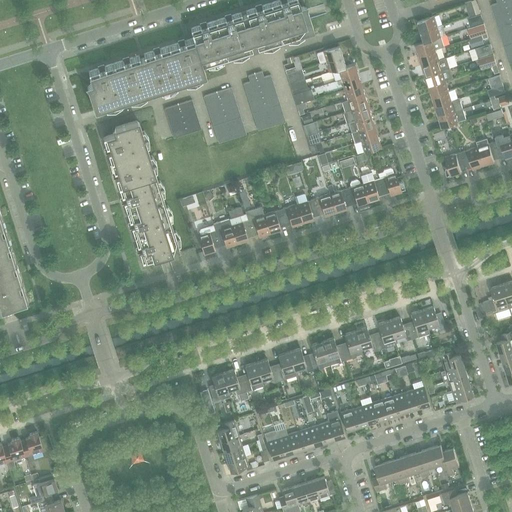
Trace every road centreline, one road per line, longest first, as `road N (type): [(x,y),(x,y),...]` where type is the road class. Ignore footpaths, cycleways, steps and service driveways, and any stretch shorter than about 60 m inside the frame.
road 1 (residential): [(113,378),(166,347),(410,275),(454,272)]
road 2 (residential): [(433,207),(391,229),(146,308),(92,313)]
road 3 (residential): [(80,281),(107,246),(48,51)]
road 4 (residential): [(48,51),(208,0)]
road 5 (residential): [(80,281),(39,269),(0,152)]
road 6 (residential): [(433,207),(383,50)]
road 7 (residential): [(125,416),(158,405),(184,409),(218,493)]
road 8 (residential): [(496,403),(454,272)]
road 9 (residential): [(218,493),(327,457),(343,459)]
road 10 (residential): [(86,511),(71,465),(74,443),(125,416)]
road 11 (residential): [(343,459),(353,448),(461,414)]
